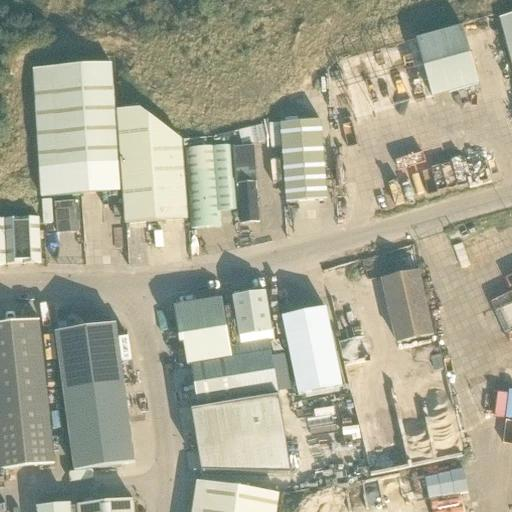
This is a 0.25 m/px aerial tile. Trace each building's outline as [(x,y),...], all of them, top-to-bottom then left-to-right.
[(511,13),(498,17),(511,71),(511,13)] [(413,38),(336,59),(352,117),(429,97),(430,96),(476,84),(460,25),(413,38)] [(109,64),(31,70),(39,197),(117,192),(109,64)] [(138,109),(115,111),(124,225),(185,220),(179,141),(138,109)] [(284,202),(324,199),(318,120),(278,123),(284,202)] [(239,129),(242,144),(266,139),(263,123),(239,129)] [(231,142),(212,144),(217,210),(236,209),(234,185),(233,160),(232,148),(231,142)] [(212,144),(182,146),(188,228),(218,226),(217,210),(212,144)] [(377,186),(383,207),(426,195),(420,174),(377,186)] [(253,184),(236,185),(239,225),(256,223),(253,184)] [(55,233),(76,231),(73,200),(52,202),(55,233)] [(19,218),(21,264),(38,263),(36,217),(19,218)] [(4,265),(21,264),(19,218),(2,219),(4,265)] [(394,341),(430,333),(416,270),(379,278),(394,341)] [(511,273),(511,274),(511,295),(499,298),(505,328),(511,326),(511,273)] [(428,281),(434,307),(443,306),(438,280),(428,281)] [(264,292),(232,298),(239,344),(271,338),(264,292)] [(222,299),(174,307),(180,344),(184,343),(188,367),(192,366),(193,367),(268,353),(272,352),(269,339),(230,346),(222,299)] [(296,395),(340,387),(324,308),(280,317),(296,395)] [(0,469),(52,464),(37,319),(0,323),(0,469)] [(114,324),(53,332),(61,392),(122,383),(114,324)] [(369,327),(341,334),(350,372),(378,365),(369,327)] [(268,353),(193,367),(199,405),(275,392),(268,353)] [(122,383),(61,392),(67,430),(127,422),(122,383)] [(511,419),(511,392),(498,390),(492,415),(511,419)] [(200,409),(189,411),(200,473),(290,476),(275,392),(199,405),(200,409)] [(127,422),(67,430),(72,471),(133,463),(127,422)] [(197,482),(192,511),(273,511),(276,494),(197,482)] [(131,511),(131,499),(75,504),(75,511),(131,511)] [(436,511),(441,511),(466,509),(465,500),(435,503),(436,511)]
